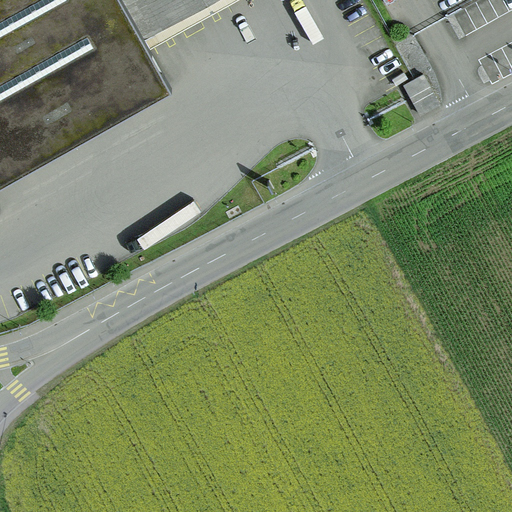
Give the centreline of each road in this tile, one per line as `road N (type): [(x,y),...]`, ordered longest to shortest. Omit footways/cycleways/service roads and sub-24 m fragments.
road 1 (unclassified): [(96,326),(511,105)]
road 2 (residential): [(0,403),(96,326)]
